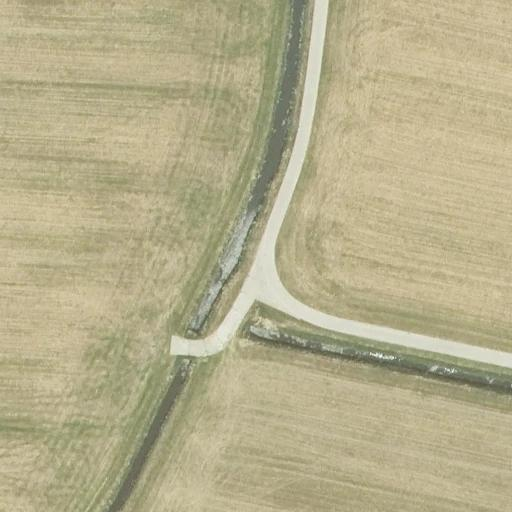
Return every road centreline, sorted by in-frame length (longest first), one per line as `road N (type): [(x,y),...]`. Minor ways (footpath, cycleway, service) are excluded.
road 1 (track): [(511,362),(324,321),(295,309),(268,278),(270,238),(304,136),(322,0)]
road 2 (track): [(265,261),(224,336),(207,347),(175,346)]
